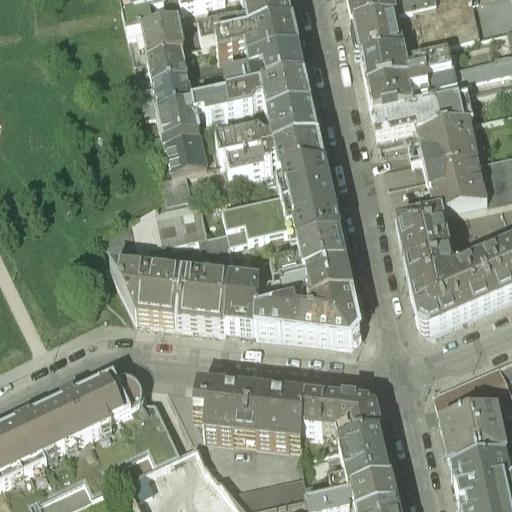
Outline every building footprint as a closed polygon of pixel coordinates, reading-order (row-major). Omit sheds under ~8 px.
[(285,0),(205,0),(134,16),(127,19),(131,47),(145,43),(151,42),(149,23),(165,20),(166,26),(224,14),(224,6),(241,4),(244,22),(288,12),(286,6),(285,0)] [(130,0),(134,16),(205,0),(130,0)] [(347,0),(349,9),(387,0),(347,0)] [(387,0),(349,9),(350,14),(356,39),(395,29),(437,19),(433,3),(402,11),(403,18),(392,21),(387,0)] [(395,29),(402,68),(479,49),(468,0),(432,0),(433,3),(437,19),(395,29)] [(239,34),(197,43),(203,59),(217,55),(293,39),(292,33),(288,16),(288,12),(244,22),(248,39),(242,40),(239,34)] [(395,29),(356,39),(362,70),(363,76),(402,68),(395,29)] [(151,42),(145,43),(151,70),(183,63),(189,62),(183,35),(151,42)] [(293,39),(217,55),(221,72),(247,67),(249,78),(300,67),(298,62),(293,39)] [(183,63),(151,70),(149,71),(155,99),(190,91),(183,63)] [(402,68),(363,76),(364,80),(368,102),(453,83),(449,66),(410,74),(412,83),(406,85),(402,68)] [(251,88),(225,94),(229,110),(305,94),(301,72),(300,67),(249,78),(251,88)] [(511,69),(453,83),(368,102),(372,118),(374,129),(416,120),(412,105),(511,82),(511,69)] [(511,82),(412,105),(416,120),(462,110),(511,97),(511,82)] [(155,99),(143,101),(149,128),(157,126),(195,117),(190,91),(155,99)] [(195,117),(157,126),(164,157),(200,148),(195,127),(206,125),(207,133),(251,123),(254,116),(263,115),(267,132),(313,122),(306,98),(305,94),(229,110),(195,117)] [(416,120),(374,129),(378,145),(415,137),(417,143),(418,148),(468,138),(462,110),(416,120)] [(269,143),(215,154),(220,174),(228,173),(320,153),(318,148),(313,122),(267,132),(269,143)] [(423,170),(426,187),(476,175),(468,138),(418,148),(419,153),(420,157),(409,159),(411,172),(423,170)] [(164,157),(155,158),(161,187),(181,183),(208,177),(200,148),(164,157)] [(320,153),(228,173),(233,191),(268,180),(271,177),(281,174),(283,187),(283,193),(326,182),(325,178),(320,157),(320,153)] [(511,169),(476,175),(486,219),(511,213),(511,169)] [(271,177),(268,180),(269,189),(283,187),(281,174),(271,177)] [(476,175),(426,187),(430,205),(418,208),(421,222),(432,220),(433,226),(434,231),(442,229),(486,219),(476,175)] [(225,224),(230,243),(232,256),(296,242),(300,262),(341,252),(334,220),(326,182),(283,193),(289,209),(268,214),(249,217),(225,224)] [(161,187),(167,214),(187,211),(181,183),(161,187)] [(167,214),(133,231),(140,263),(167,257),(210,248),(201,209),(187,211),(167,214)] [(511,259),(453,286),(442,229),(434,231),(398,239),(406,273),(414,310),(419,335),(430,344),(475,324),(511,307),(511,259)] [(232,256),(230,243),(210,248),(167,257),(179,281),(205,276),(209,277),(235,274),(232,256)] [(266,281),(264,298),(348,281),(342,256),(341,252),(300,262),(301,275),(266,281)] [(264,298),(260,332),(282,326),(281,313),(307,308),(310,319),(354,309),(352,303),(348,281),(264,298)] [(113,283),(139,331),(145,332),(181,335),(184,292),(185,289),(113,283)] [(233,295),(184,292),(181,335),(206,338),(230,341),(233,295)] [(264,298),(233,295),(230,341),(247,342),(259,344),(260,332),(264,298)] [(260,332),(259,344),(354,354),(358,350),(362,346),(355,314),(354,309),(310,319),(310,333),(295,333),(295,323),(282,326),(260,332)] [(511,370),(499,376),(506,390),(511,387),(511,370)] [(435,405),(442,438),(496,425),(511,421),(511,406),(506,390),(499,376),(435,405)] [(90,511),(126,494),(181,465),(142,392),(115,387),(0,442),(0,511),(90,511)] [(302,444),(305,411),(277,409),(222,403),(198,400),(195,429),(205,430),(203,448),(300,458),(302,444)] [(337,449),(338,459),(383,450),(377,423),(371,417),(305,411),(302,444),(337,449)] [(496,425),(442,438),(447,462),(452,483),(506,471),(496,425)] [(335,505),(392,493),(386,465),(383,450),(338,459),(344,487),(331,490),(335,505)] [(181,465),(126,494),(133,511),(234,511),(206,477),(198,457),(181,465)] [(511,511),(511,491),(506,471),(452,483),(458,511),(511,511)] [(396,511),(393,498),(392,493),(335,505),(309,511),(396,511)]
